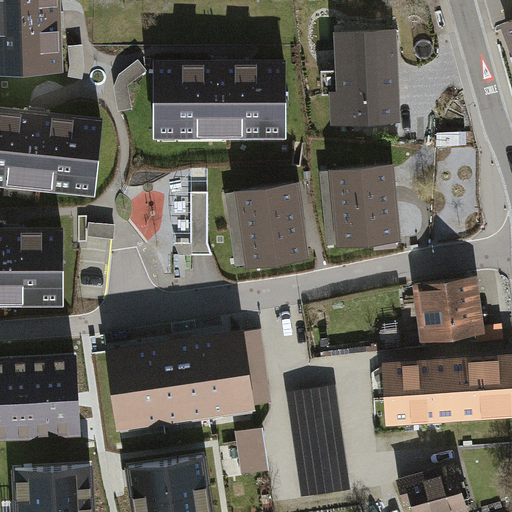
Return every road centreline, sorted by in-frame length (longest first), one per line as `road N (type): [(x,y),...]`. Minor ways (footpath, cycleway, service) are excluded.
road 1 (unclassified): [(0,335),(285,301),(511,251)]
road 2 (tertiary): [(457,0),(511,198)]
